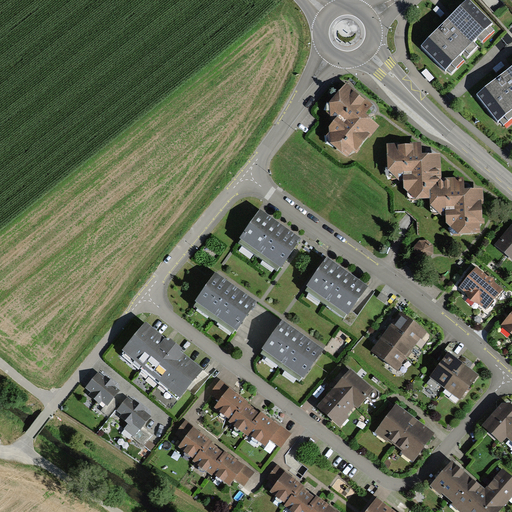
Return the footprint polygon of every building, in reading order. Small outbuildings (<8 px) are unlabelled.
[(469,1),(421,48),(446,73),(493,26),(469,1)] [(511,65),(509,68),(474,94),(497,124),(511,112),(511,65)] [(357,153),(361,148),(359,147),(369,136),(371,137),(381,125),(367,113),(373,106),(347,84),(329,105),(329,115),(335,121),(330,127),(331,144),(348,157),(353,150),(357,153)] [(421,142),(387,143),(388,175),(393,179),(397,178),(399,180),(403,180),(404,189),(408,191),(408,196),(412,199),(431,198),(431,206),(442,217),(446,217),(446,222),(451,226),(451,231),(454,233),(480,232),(480,223),(484,223),(484,218),(482,219),(482,204),(483,204),(482,188),(464,188),(463,177),(441,178),(440,153),(422,153),(421,142)] [(279,266),(281,267),(302,238),(260,209),(240,237),(242,239),(239,244),(277,270),(279,266)] [(511,225),(495,245),(511,259),(511,225)] [(429,254),(430,251),(430,247),(429,244),(427,242),(424,241),(421,240),(417,241),(415,243),(413,247),(413,250),(414,253),(417,255),(420,257),(423,257),(426,256),(429,254)] [(347,315),(348,316),(369,287),(327,257),(306,286),(308,288),(306,290),(345,317),(347,315)] [(486,311),(504,290),(495,282),(495,280),(491,276),(489,277),(477,267),(459,287),(464,291),(470,300),(479,304),(486,311)] [(234,329),(236,331),(257,301),(215,272),(195,300),(196,302),(194,306),(232,333),(234,329)] [(511,313),(501,326),(511,335),(511,313)] [(399,314),(390,326),(416,346),(425,334),(399,314)] [(261,353),(300,381),(302,377),(304,378),(324,350),(282,320),(262,349),(264,350),(261,353)] [(120,354),(181,402),(204,372),(143,324),(120,354)] [(407,359),(416,346),(390,326),(380,339),(407,359)] [(397,372),(407,359),(380,339),(370,352),(397,372)] [(430,379),(444,389),(463,365),(449,355),(430,379)] [(478,377),(463,365),(444,389),(460,401),(478,377)] [(350,369),(333,388),(355,407),(358,409),(368,397),(372,400),(376,400),(379,396),(378,392),(375,389),(374,389),(350,369)] [(108,417),(119,403),(114,399),(121,392),(114,386),(116,384),(105,375),(104,377),(98,372),(86,388),(91,392),(88,396),(99,404),(101,402),(106,407),(102,412),(108,417)] [(215,409),(230,421),(236,413),(241,416),(248,407),(249,405),(220,382),(210,394),(221,402),(215,409)] [(347,416),(355,407),(333,388),(316,406),(340,427),(348,418),(347,416)] [(144,447),(154,435),(144,428),(152,418),(145,412),(146,410),(133,400),(132,401),(128,398),(116,412),(120,415),(118,418),(127,425),(123,430),(144,447)] [(501,445),(506,439),(511,431),(511,408),(504,402),(482,429),(501,445)] [(389,441),(396,446),(416,420),(396,404),(374,433),(387,443),(389,441)] [(260,416),(248,407),(241,416),(236,413),(230,421),(228,423),(248,439),(250,436),(256,428),(253,425),(260,416)] [(262,414),(260,416),(253,425),(256,428),(250,436),(265,448),(270,441),(281,449),(292,434),(278,423),(277,425),(262,414)] [(435,434),(416,420),(396,446),(403,451),(402,453),(413,461),(435,434)] [(179,449),(194,461),(201,453),(204,455),(212,446),(213,444),(194,429),(195,428),(186,421),(176,434),(185,442),(179,449)] [(224,455),(212,446),(204,455),(201,453),(194,461),(193,463),(212,478),(214,475),(220,467),(217,465),(224,455)] [(226,453),(224,455),(217,465),(220,467),(214,475),(230,488),(236,480),(244,487),(255,473),(242,463),(240,464),(226,453)] [(442,496),(447,501),(468,477),(452,463),(430,489),(441,498),(442,496)] [(270,494),(286,506),(292,497),(296,500),(303,490),(305,488),(286,474),(287,472),(277,465),(267,479),(276,486),(270,494)] [(511,481),(502,473),(485,492),(503,509),(511,498),(511,481)] [(466,511),(485,492),(468,477),(447,501),(453,505),(451,508),(456,511),(466,511)] [(315,499),(303,490),(296,500),(292,497),(286,506),(284,508),(289,511),(311,511),(308,510),(315,499)] [(499,511),(503,509),(485,492),(466,511),(499,511)] [(317,497),(315,499),(308,510),(311,511),(339,511),(331,506),(330,507),(317,497)] [(392,511),(377,501),(368,511),(392,511)]
